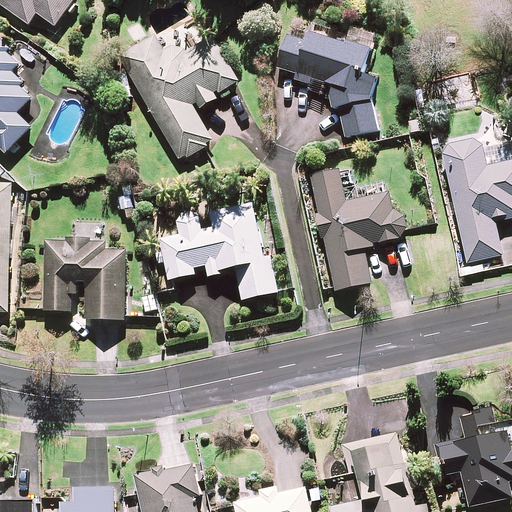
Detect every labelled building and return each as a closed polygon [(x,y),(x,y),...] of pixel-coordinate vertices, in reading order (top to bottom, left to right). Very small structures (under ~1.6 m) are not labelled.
[(41,17),(59,30),(71,14),(78,4),(81,0),(0,0),(0,3),(33,28),(41,17)] [(136,78),(184,162),(189,159),(191,162),(213,149),(212,146),(221,141),(205,112),(221,103),(219,99),(242,85),(218,44),(212,47),(194,15),(156,37),(158,40),(125,59),(136,78)] [(0,132),(0,141),(14,155),(41,129),(27,115),(41,101),(30,89),(34,86),(22,74),(29,67),(17,55),(22,50),(0,27),(0,132)] [(344,112),(349,141),(383,135),(376,97),(381,80),(371,78),(380,48),(354,39),(351,46),(315,34),(312,42),(292,35),(280,69),(300,76),(298,83),(314,89),(317,81),(339,89),(338,89),(336,90),(335,92),(334,93),(333,95),(333,97),(332,99),(333,101),(333,103),(334,105),(335,106),(336,108),(338,109),(340,110),(342,110),(344,110),(344,112)] [(462,226),(471,265),(507,258),(500,224),(511,221),(511,165),(492,170),(484,133),(445,141),(462,226)] [(358,191),(355,178),(346,180),(344,173),(314,180),(339,294),(376,286),(369,253),(379,250),(378,246),(403,241),(405,239),(407,238),(409,235),(410,233),(410,231),(411,228),(410,226),(410,223),(409,221),(408,219),(406,217),(404,215),(402,214),(399,213),(397,213),(391,184),(358,191)] [(0,314),(10,315),(17,187),(0,186),(0,314)] [(206,231),(203,217),(202,213),(181,218),(185,239),(166,243),(174,283),(200,278),(198,270),(211,267),(213,278),(241,273),(247,303),(283,296),(275,258),(269,260),(257,206),(214,215),(217,229),(206,231)] [(51,276),(49,313),(76,314),(77,296),(84,297),(84,285),(92,285),(91,322),(129,323),(131,253),(107,252),(108,245),(52,243),(51,276)] [(469,473),(476,507),(511,499),(511,432),(507,434),(502,413),(468,420),(472,440),(443,446),(449,477),(469,473)] [(339,507),(339,511),(437,511),(436,505),(427,507),(417,463),(411,464),(404,434),(348,446),(354,474),(365,472),(371,501),(339,507)] [(205,511),(203,499),(209,498),(202,466),(174,472),(173,467),(161,470),(161,472),(143,476),(150,511),(205,511)] [(6,501),(5,478),(0,478),(0,511),(44,511),(44,500),(6,501)] [(85,502),(72,502),(72,511),(124,511),(123,487),(85,488),(85,502)] [(319,511),(314,488),(287,494),(285,487),(267,491),(269,498),(242,503),(243,511),(319,511)]
